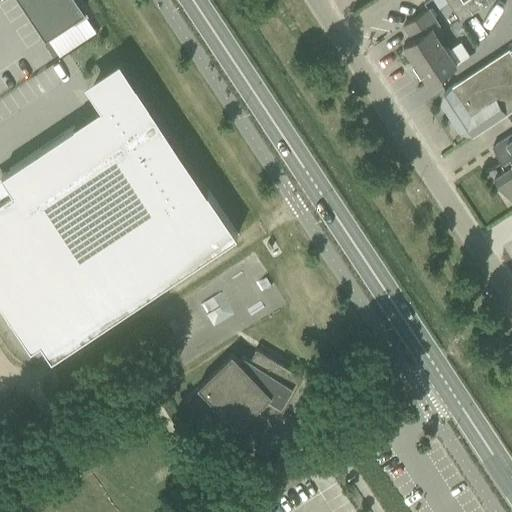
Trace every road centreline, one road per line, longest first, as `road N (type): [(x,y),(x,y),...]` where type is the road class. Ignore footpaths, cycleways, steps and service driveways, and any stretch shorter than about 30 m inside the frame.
road 1 (tertiary): [(511,491),(190,0)]
road 2 (unclassified): [(511,299),(315,0)]
